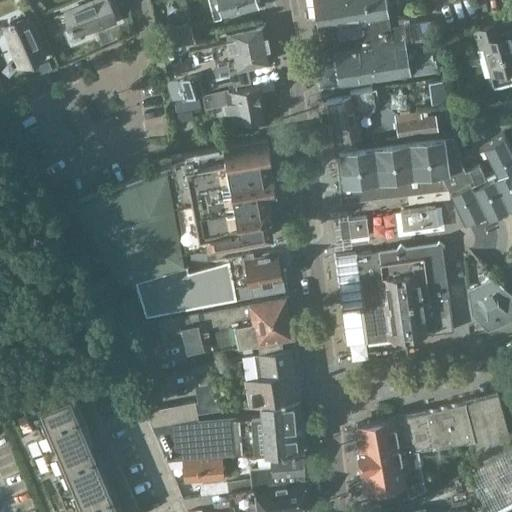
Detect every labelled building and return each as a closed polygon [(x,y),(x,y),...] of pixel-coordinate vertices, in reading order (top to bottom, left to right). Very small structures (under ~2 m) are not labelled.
[(96,0),(57,15),(58,17),(66,13),(70,24),(68,24),(70,29),(72,28),(74,34),(101,26),(112,20),(113,21),(114,21),(109,8),(109,9),(105,0),(96,0)] [(209,0),(214,17),(258,6),(256,0),(209,0)] [(317,0),(323,27),(334,25),(384,15),(389,40),(399,38),(421,34),(418,21),(390,26),(385,0),(317,0)] [(10,24),(4,27),(13,54),(19,64),(19,65),(19,66),(31,61),(31,60),(41,56),(42,59),(44,58),(22,9),(21,10),(24,18),(14,22),(14,21),(9,23),(10,24)] [(334,25),(339,50),(389,40),(384,15),(334,25)] [(176,77),(181,91),(175,92),(177,99),(183,97),(232,81),(234,85),(250,82),(247,65),(272,60),(264,23),(225,32),(229,49),(197,59),(199,70),(176,77)] [(158,31),(163,50),(193,42),(189,24),(158,31)] [(511,38),(510,32),(496,36),(493,25),(471,31),(477,50),(482,49),(490,76),(486,77),(489,88),(492,89),(511,83),(511,38)] [(389,40),(339,50),(346,86),(371,81),(436,68),(430,33),(421,34),(399,38),(389,40)] [(40,72),(51,68),(48,60),(37,65),(40,72)] [(259,86),(227,92),(226,92),(228,103),(223,104),(227,125),(263,118),(259,95),(261,95),(259,86)] [(362,117),(358,118),(357,114),(370,112),(375,104),(372,87),(351,91),(352,96),(317,102),(324,141),(340,138),(340,141),(360,137),(359,131),(365,130),(362,117)] [(175,100),(180,123),(194,120),(192,112),(201,110),(198,95),(175,100)] [(394,114),(395,120),(398,138),(438,132),(435,114),(421,116),(420,110),(394,114)] [(365,154),(372,199),(449,188),(464,219),(484,210),(487,214),(511,201),(511,149),(504,132),(482,142),(495,171),(487,175),(479,159),(465,166),(457,151),(456,141),(447,142),(365,154)] [(91,241),(118,284),(187,263),(185,256),(215,251),(214,245),(273,235),(272,225),(275,224),(270,198),(265,198),(264,191),(274,190),(271,169),(267,170),(266,159),(270,158),(266,136),(169,156),(170,162),(68,203),(91,241)] [(340,203),(372,199),(365,154),(336,158),(340,203)] [(400,212),(403,229),(438,225),(435,207),(400,212)] [(339,220),(342,239),(369,234),(366,216),(339,220)] [(440,242),(355,253),(335,256),(342,310),(363,307),(367,341),(453,329),(440,242)] [(186,265),(134,280),(145,315),(285,289),(278,250),(262,253),(262,256),(252,258),(251,252),(226,256),(227,260),(187,271),(186,265)] [(494,275),(492,275),(467,288),(470,312),(488,330),(511,317),(511,294),(511,292),(494,275)] [(291,334),(287,314),(283,295),(230,305),(160,320),(166,348),(184,344),(185,350),(212,344),(213,348),(291,334)] [(132,320),(138,345),(154,341),(148,316),(132,320)] [(244,355),(192,368),(197,401),(194,401),(195,412),(259,401),(260,401),(297,394),(298,394),(290,345),(244,352),(244,355)] [(53,402),(25,414),(31,429),(37,427),(42,438),(36,440),(48,469),(54,466),(58,478),(53,480),(65,509),(70,506),(72,511),(123,511),(71,388),(50,397),(53,402)] [(87,388),(79,392),(130,511),(137,508),(137,507),(87,388)] [(425,411),(393,417),(398,447),(411,445),(412,451),(417,450),(475,439),(478,458),(511,442),(498,392),(425,411)] [(196,415),(152,423),(159,441),(300,426),(298,408),(297,394),(260,401),(259,401),(261,414),(197,424),(196,415)] [(145,408),(152,423),(196,415),(194,401),(145,408)] [(357,451),(359,460),(360,469),(362,469),(368,500),(373,503),(412,496),(424,489),(417,450),(412,451),(411,445),(398,447),(393,417),(354,424),(359,451),(357,451)] [(300,426),(159,441),(167,459),(302,445),(300,426)] [(251,477),(226,481),(228,490),(252,487),(304,479),(301,450),(270,453),(269,454),(270,465),(258,467),(250,468),(251,477)] [(183,461),(185,481),(222,477),(220,457),(183,461)] [(438,472),(426,476),(431,489),(442,485),(438,472)] [(252,487),(228,490),(230,509),(236,508),(236,511),(289,511),(308,510),(304,479),(252,487)]
